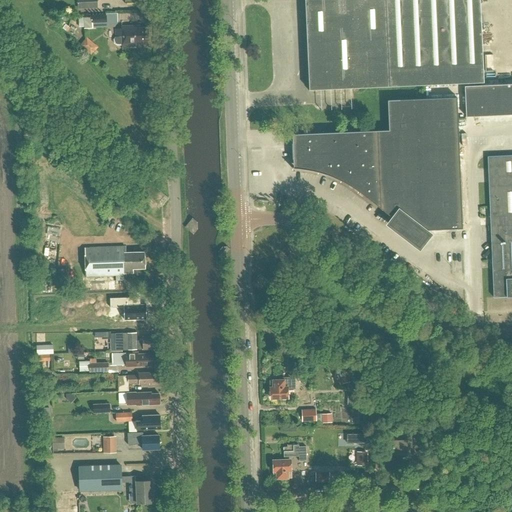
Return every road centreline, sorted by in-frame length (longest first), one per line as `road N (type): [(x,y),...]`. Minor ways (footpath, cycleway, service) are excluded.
road 1 (unclassified): [(185,511),(165,0)]
road 2 (unclassified): [(511,326),(452,325),(305,223),(235,219)]
road 3 (secondary): [(247,511),(235,219)]
road 4 (unknown): [(476,293),(289,180),(261,148),(244,142)]
road 5 (track): [(0,87),(147,220),(175,231)]
road 6 (secondary): [(235,219),(226,0)]
road 7 (unknown): [(242,99),(265,95),(294,68),(293,0)]
